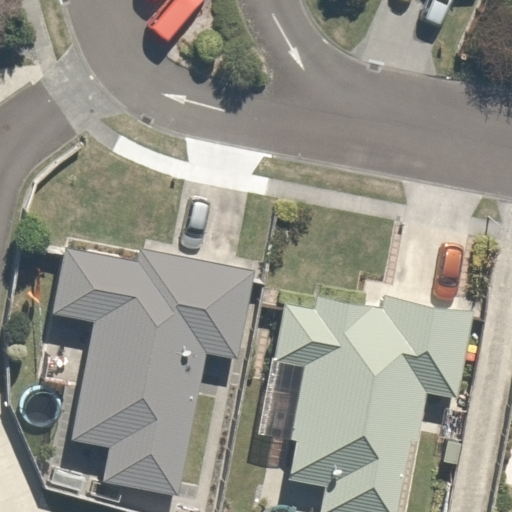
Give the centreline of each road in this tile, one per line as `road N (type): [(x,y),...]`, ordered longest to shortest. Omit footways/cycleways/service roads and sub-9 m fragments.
road 1 (residential): [(327,122),(239,122),(161,95),(115,56),(96,0)]
road 2 (residential): [(327,122),(511,152)]
road 3 (residential): [(273,0),(327,122)]
